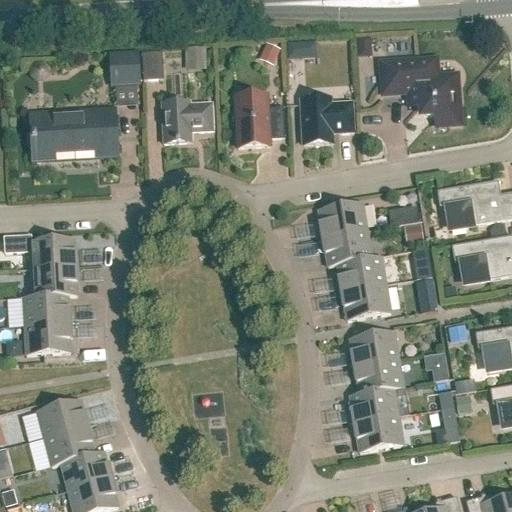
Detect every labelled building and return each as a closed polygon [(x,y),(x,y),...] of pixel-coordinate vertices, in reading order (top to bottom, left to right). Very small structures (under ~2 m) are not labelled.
[(311,66),(310,45),(294,45),(294,66),(311,66)] [(142,56),(143,84),(163,83),(162,55),(142,56)] [(111,89),(139,87),(138,57),(110,58),(111,89)] [(448,127),(450,129),(460,128),(457,87),(448,79),(437,79),(436,66),(432,63),(381,66),(383,98),(408,96),(408,103),(415,103),(417,105),(419,105),(419,106),(419,108),(419,110),(420,112),(420,113),(421,115),(422,116),(423,116),(424,118),(426,119),(427,119),(429,120),(430,120),(434,120),(434,128),(448,127)] [(268,114),(267,99),(235,101),(236,121),(233,122),(237,135),(238,152),(270,150),(269,142),(284,142),(282,111),(282,110),(268,114)] [(331,108),(331,102),(300,104),(303,149),(333,147),(332,137),(353,136),(352,107),(331,108)] [(190,108),(190,106),(161,107),(163,148),(192,146),(192,137),(214,136),(212,107),(190,108)] [(114,113),(52,116),(30,118),(33,166),(117,161),(114,113)] [(511,223),(511,196),(495,200),(493,186),(437,195),(440,210),(447,209),(451,233),(465,230),(465,231),(511,223)] [(322,243),(367,235),(362,207),(318,214),(321,227),(319,227),(322,243)] [(391,231),(418,226),(416,212),(389,216),(391,231)] [(371,263),(371,262),(367,235),(322,243),(324,258),(326,258),(328,271),(337,270),(337,269),(371,263)] [(5,257),(30,256),(31,274),(77,271),(76,256),(75,256),(74,243),(31,245),(31,240),(4,241),(5,257)] [(511,253),(509,254),(507,240),(451,250),(454,265),(461,264),(465,287),(480,285),(511,280),(511,253)] [(416,270),(428,268),(426,254),(414,256),(416,270)] [(341,297),(385,289),(381,261),(371,262),(371,263),(337,269),(337,270),(339,281),(338,282),(341,297)] [(67,300),(67,301),(77,300),(76,287),(78,287),(77,271),(31,274),(33,301),(33,302),(67,300)] [(422,300),(435,298),(433,283),(420,285),(422,300)] [(385,289),(341,297),(343,312),(345,312),(347,325),(390,318),(385,289)] [(68,313),(67,301),(67,300),(33,302),(33,301),(23,302),(25,331),(70,328),(69,313),(68,313)] [(70,328),(25,331),(26,359),(70,357),(70,344),(71,344),(70,328)] [(511,330),(475,337),(477,352),(484,351),(488,374),(503,372),(503,373),(511,371),(511,330)] [(353,371),(398,364),(393,335),(350,343),(352,356),(351,356),(353,371)] [(441,383),(452,382),(450,356),(429,357),(430,373),(441,372),(441,383)] [(393,393),(393,394),(403,392),(398,364),(353,371),(356,387),(357,387),(359,398),(359,399),(393,393)] [(511,389),(490,393),(492,408),(500,407),(503,430),(511,429),(511,389)] [(398,421),(393,394),(393,393),(359,399),(359,398),(350,400),(352,413),(351,413),(353,429),(398,421)] [(442,414),(453,412),(450,395),(439,397),(442,414)] [(44,443),(88,431),(84,416),(83,417),(80,404),(37,415),(44,443)] [(453,412),(442,414),(447,446),(459,444),(453,412)] [(398,421),(353,429),(356,444),(357,444),(359,457),(403,450),(398,421)] [(94,459),(94,458),(91,447),(92,446),(88,431),(44,443),(52,471),(61,468),(94,459)] [(5,453),(0,454),(0,469),(9,467),(5,453)] [(68,495),(112,483),(108,468),(107,469),(103,456),(94,458),(94,459),(61,468),(68,495)] [(112,483),(68,495),(72,511),(117,511),(118,511),(115,499),(116,499),(112,483)] [(1,497),(5,511),(17,508),(13,494),(1,497)] [(503,511),(501,503),(488,506),(487,500),(465,505),(467,511),(503,511)] [(511,511),(511,500),(501,503),(503,511),(511,511)] [(436,511),(458,511),(456,501),(435,506),(436,511)]
